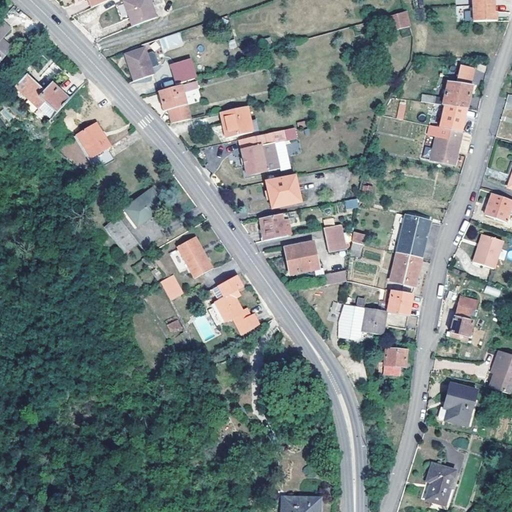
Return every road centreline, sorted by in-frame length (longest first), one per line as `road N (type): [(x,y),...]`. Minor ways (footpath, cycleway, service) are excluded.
road 1 (tertiary): [(355,511),(351,431),(329,368),(145,120),(29,0)]
road 2 (residential): [(389,511),(424,392),(456,215),(511,35)]
